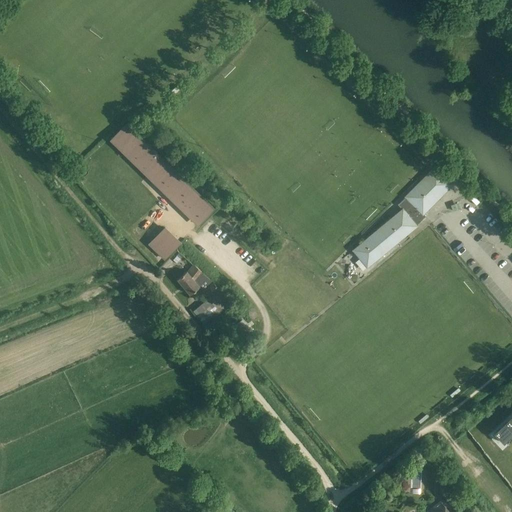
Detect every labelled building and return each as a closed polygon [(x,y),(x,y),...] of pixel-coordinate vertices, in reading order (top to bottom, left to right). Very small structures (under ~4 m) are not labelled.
[(112,139),(111,140),(112,141),(113,140),(198,223),(197,224),(198,225),(208,214),(214,208),(127,124),(112,139)] [(452,184),(435,167),(398,204),(402,210),(353,250),(364,263),(370,264),(416,225),(426,216),(423,213),(452,184)] [(165,228),(149,244),(164,259),(180,243),(165,228)] [(204,274),(194,265),(187,272),(186,271),(177,279),(190,294),(199,287),(209,299),(193,311),(207,327),(230,303),(218,290),(219,289),(213,282),(212,282),(203,274),(204,274)] [(511,415),(496,432),(505,442),(511,435),(511,415)] [(446,511),(439,502),(426,511),(446,511)]
